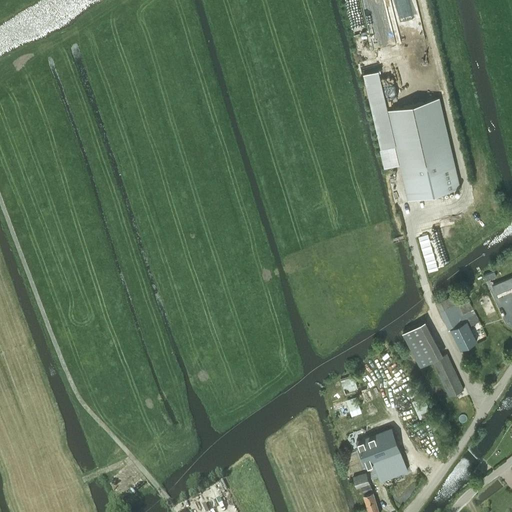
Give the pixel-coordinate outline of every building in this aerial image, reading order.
[(439,96),(386,109),(407,199),(460,187),(439,96)] [(430,262),(428,264),(436,275),(454,262),(445,251),(435,258),(430,262)] [(485,281),(497,276),(494,271),(483,276),(485,281)] [(511,279),(501,286),(506,294),(511,289),(511,279)] [(464,289),(436,303),(445,322),(449,329),(451,328),(461,348),(477,340),(469,325),(480,320),(464,289)] [(427,320),(403,332),(420,366),(433,360),(438,356),(443,354),(427,320)] [(438,356),(433,360),(449,395),(464,389),(447,353),(443,354),(438,356)] [(357,390),(353,375),(340,379),(345,394),(351,392),(357,390)] [(337,420),(360,413),(355,398),(333,405),(337,420)] [(375,482),(407,470),(391,427),(357,439),(366,465),(371,463),(374,469),(371,471),(375,482)] [(367,471),(353,475),(357,487),(361,486),(363,493),(372,490),(367,471)] [(363,493),(369,511),(379,511),(372,490),(363,493)]
